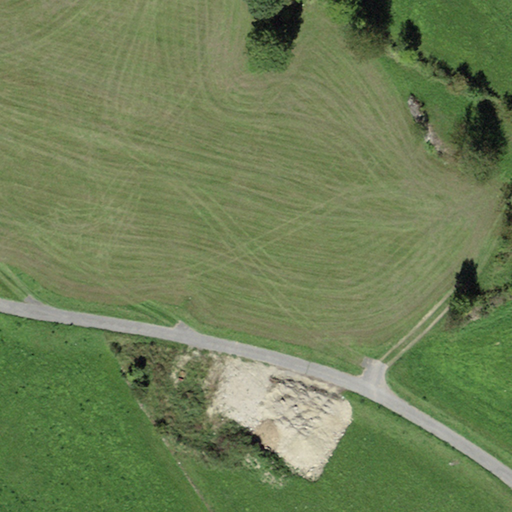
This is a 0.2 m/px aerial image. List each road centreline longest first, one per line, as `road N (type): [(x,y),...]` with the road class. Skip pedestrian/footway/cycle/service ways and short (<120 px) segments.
road 1 (unclassified): [(511,477),(336,375),(242,347),(0,303)]
road 2 (track): [(368,390),(484,260)]
